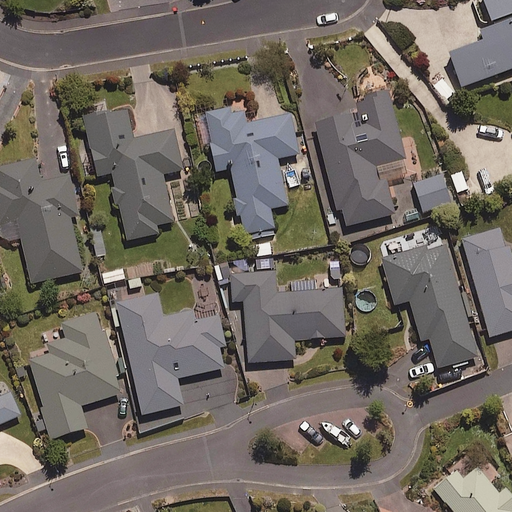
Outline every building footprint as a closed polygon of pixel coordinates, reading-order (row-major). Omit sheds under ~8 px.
[(511,0),(481,0),(480,0),(493,33),(480,38),(483,46),(449,59),(461,92),(511,72),(511,0)] [(409,183),(388,94),(359,100),(366,130),(355,133),(352,119),(316,128),(341,231),(394,218),(387,188),(409,183)] [(242,111),(206,116),(215,175),(231,173),(242,239),(274,234),(270,212),(286,210),(278,162),(298,159),(292,119),(244,127),(242,111)] [(133,142),(128,116),(84,123),(94,181),(110,178),(115,210),(119,210),(125,244),(158,238),(157,229),(172,226),(164,178),(181,175),(174,135),(133,142)] [(84,277),(71,221),(83,218),(73,173),(41,180),(37,160),(0,168),(0,230),(4,247),(21,243),(32,289),(84,277)] [(441,178),(414,188),(423,215),(451,206),(441,178)] [(511,266),(502,232),(461,244),(489,341),(511,334),(511,266)] [(476,361),(444,249),(383,266),(395,309),(409,305),(420,345),(430,342),(438,372),(476,361)] [(125,282),(122,270),(101,276),(104,287),(125,282)] [(276,298),(274,275),(231,278),(233,305),(244,305),(249,367),(295,363),(294,344),(345,340),(341,293),(276,298)] [(163,322),(157,297),(116,307),(142,419),(183,409),(177,383),(223,372),(218,350),(224,348),(217,320),(192,326),(190,316),(163,322)] [(121,398),(98,317),(62,328),(66,343),(47,348),(50,358),(29,364),(51,444),(87,433),(80,410),(121,398)] [(0,469),(0,470),(0,469),(0,428),(22,419),(11,395),(2,399),(0,393),(0,469)] [(498,497),(476,471),(463,482),(455,473),(434,492),(450,511),(511,511),(511,501),(504,492),(498,497)]
